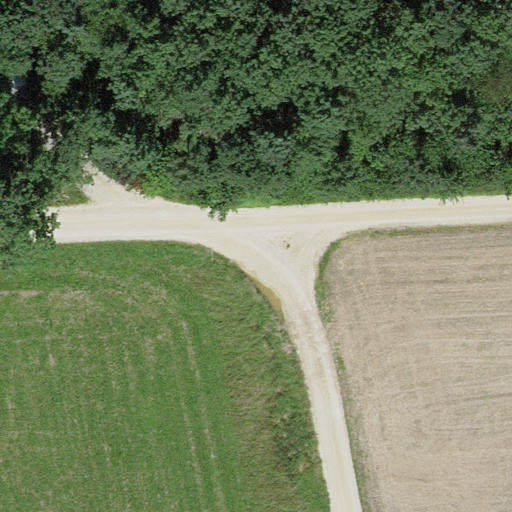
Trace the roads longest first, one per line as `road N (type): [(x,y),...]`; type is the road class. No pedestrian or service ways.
road 1 (track): [(0,229),(511,206)]
road 2 (track): [(346,511),(286,220)]
road 3 (track): [(0,79),(137,223)]
